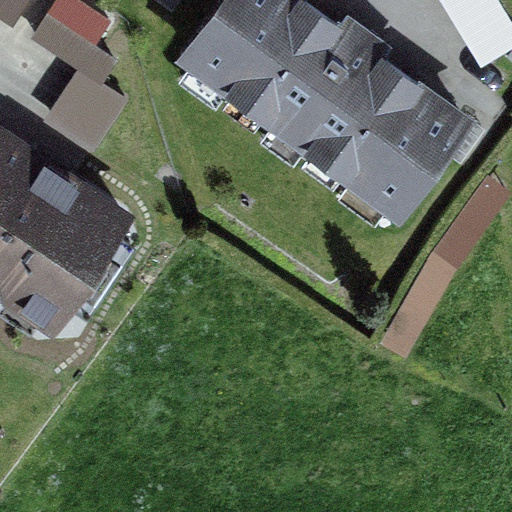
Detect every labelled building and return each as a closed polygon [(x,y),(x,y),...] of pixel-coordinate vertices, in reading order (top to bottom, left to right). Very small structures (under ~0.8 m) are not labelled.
[(3,0),(18,10),(24,0),(3,0)] [(345,30),(303,0),(225,0),(187,52),(398,205),(463,116),(370,49),(376,40),(351,21),(345,30)] [(511,24),(497,0),(452,0),(488,58),(511,43),(511,24)] [(46,13),(33,32),(84,65),(80,70),(89,75),(57,123),(92,146),(124,97),(100,81),(115,57),(46,13)] [(122,213),(0,130),(0,283),(51,318),(122,213)]
